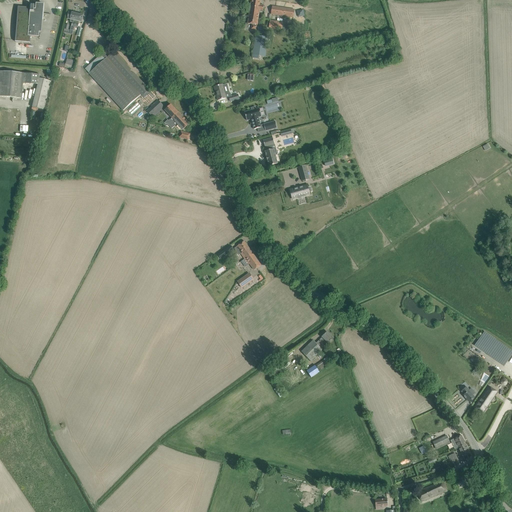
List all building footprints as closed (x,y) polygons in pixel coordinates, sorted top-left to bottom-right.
[(251,0),(249,13),(259,14),(260,10),(263,11),(264,5),(259,4),(260,0),(251,0)] [(18,13),(16,41),(29,42),(29,36),(38,37),(38,32),(41,32),(41,22),(42,22),(43,4),(35,3),(35,5),(30,5),(29,11),(29,14),(18,13)] [(273,6),(272,14),(294,17),(295,9),(273,6)] [(75,27),(78,14),(72,13),(69,12),(67,19),(70,20),(70,22),(72,22),(71,30),(74,31),(75,27)] [(256,30),(257,25),(259,14),(249,13),(248,24),(252,24),(252,25),(251,29),(256,30)] [(83,15),(78,14),(75,27),(78,28),(79,24),(78,24),(79,22),(82,22),(83,15)] [(283,22),(270,20),(269,28),(282,30),(283,22)] [(256,35),(253,53),(265,55),(268,37),(256,35)] [(142,96),(146,93),(149,90),(133,72),(133,73),(130,71),(131,70),(114,51),(107,57),(103,53),(99,56),(96,59),(85,69),(123,111),(134,101),(141,95),(142,96)] [(65,65),(64,68),(64,69),(65,68),(72,70),(74,60),(67,58),(65,65)] [(0,71),(0,96),(21,98),(23,83),(37,85),(39,78),(40,75),(24,73),(0,71)] [(37,85),(32,108),(44,110),(51,81),(39,78),(37,85)] [(219,86),(214,87),(218,100),(229,97),(231,96),(230,93),(229,94),(227,85),(223,86),(223,85),(219,86)] [(159,100),(147,111),(153,118),(165,106),(159,100)] [(167,108),(165,110),(173,120),(170,123),(171,124),(175,121),(181,115),(178,112),(171,105),(167,108)] [(251,108),(252,110),(244,112),(247,121),(251,119),(254,129),(261,128),(258,118),(261,117),(259,108),(256,109),(255,107),(251,108)] [(181,115),(175,121),(183,130),(186,127),(190,124),(181,115)] [(264,124),(266,131),(277,128),(275,121),(264,124)] [(269,166),(278,164),(278,163),(277,163),(274,150),(274,149),(272,150),(270,145),(274,144),(274,145),(274,144),(273,138),(272,138),(263,141),(263,140),(263,141),(265,147),(266,147),(267,151),(265,152),(266,157),(267,161),(269,166)] [(309,179),(307,172),(300,174),(302,181),(309,179)] [(307,185),(290,190),(292,199),(297,198),(297,197),(305,195),(305,196),(310,194),(307,185)] [(254,270),(257,268),(261,265),(244,241),(238,246),(242,253),(241,254),(249,265),(250,264),(254,270)] [(231,246),(218,255),(221,259),(233,250),(231,246)] [(253,279),(249,274),(238,282),(242,288),(253,279)] [(328,343),(330,342),(333,339),(327,332),(322,337),(316,343),(313,340),(301,352),(310,361),(325,347),(321,343),(325,340),(328,343)] [(511,351),(484,332),(474,346),(504,366),(509,360),(510,361),(511,358),(511,351)] [(340,354),(338,352),(336,350),(324,359),(327,363),(340,354)] [(324,360),(316,365),(320,371),(328,365),(324,360)] [(311,377),(320,372),(315,365),(307,370),(311,377)] [(477,366),(473,371),(477,375),(481,369),(477,366)] [(488,386),(474,407),(483,414),(498,392),(488,386)] [(472,395),(475,393),(471,389),(469,390),(466,387),(462,391),(464,395),(463,395),(469,402),(474,397),(472,395)] [(454,439),(458,448),(466,444),(461,435),(454,439)] [(446,436),(433,442),(435,448),(449,442),(446,436)] [(470,453),(466,444),(458,448),(460,450),(457,452),(458,454),(461,453),(462,456),(470,453)] [(448,456),(449,459),(451,463),(458,460),(455,453),(448,456)] [(447,491),(443,481),(417,492),(421,501),(447,491)] [(384,508),(388,507),(387,499),(375,500),(376,506),(383,506),(384,508)]
